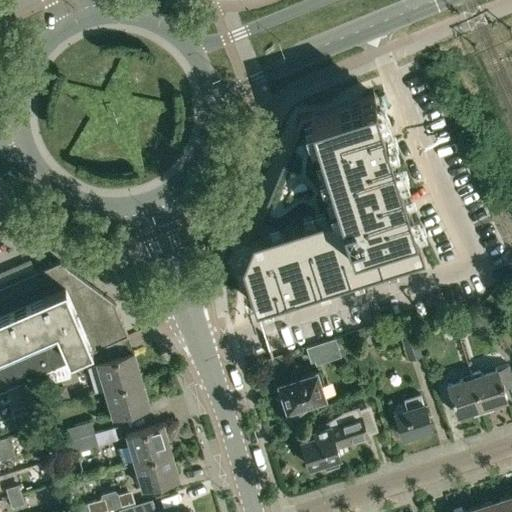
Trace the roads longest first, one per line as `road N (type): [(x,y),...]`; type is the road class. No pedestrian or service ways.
road 1 (tertiary): [(253,511),(148,201)]
road 2 (tertiary): [(211,103),(435,0)]
road 3 (residential): [(306,511),(511,445)]
road 4 (tertiary): [(19,131),(42,175),(68,196),(116,208),(148,201)]
road 5 (tertiary): [(325,0),(189,49)]
road 6 (tertiary): [(148,201),(179,183),(201,155),(211,103)]
